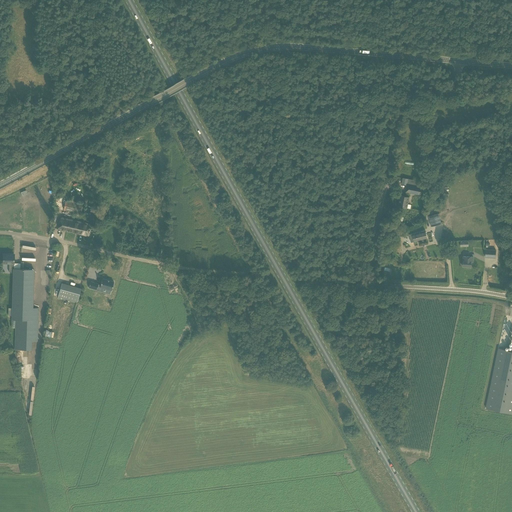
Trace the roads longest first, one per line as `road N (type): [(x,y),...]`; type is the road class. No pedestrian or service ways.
road 1 (primary): [(417,511),(128,0)]
road 2 (tertiary): [(0,184),(259,49),(459,60)]
road 3 (unclassified): [(511,297),(375,279),(400,105),(420,86),(450,89),(459,60)]
road 4 (unclassified): [(166,265),(0,232)]
